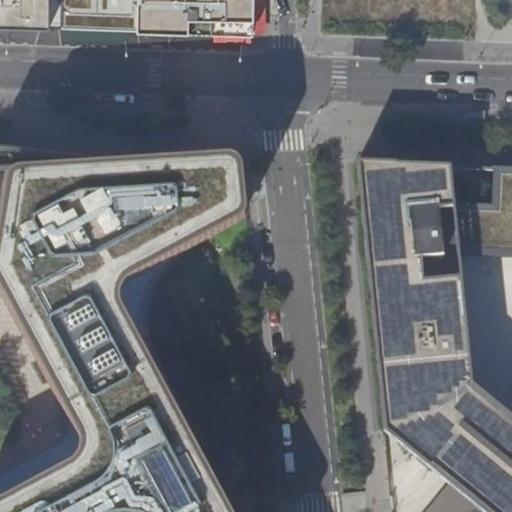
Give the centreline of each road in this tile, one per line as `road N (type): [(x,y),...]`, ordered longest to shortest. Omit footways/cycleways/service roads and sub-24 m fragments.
road 1 (residential): [(319,511),(276,80)]
road 2 (secondary): [(276,80),(0,76)]
road 3 (secondary): [(511,90),(276,80)]
